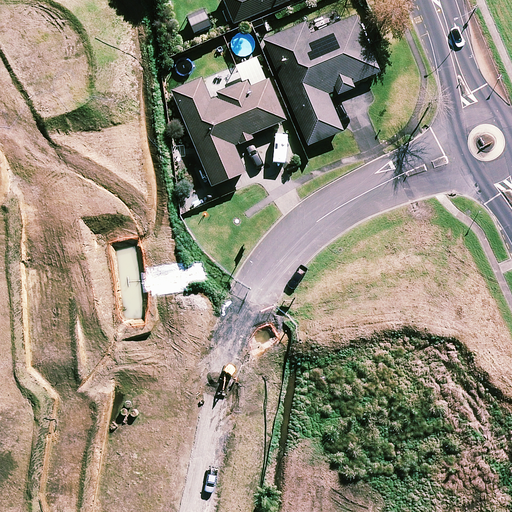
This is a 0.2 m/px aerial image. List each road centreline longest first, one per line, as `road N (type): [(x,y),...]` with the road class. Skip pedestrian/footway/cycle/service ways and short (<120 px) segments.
road 1 (track): [(175,511),(195,407),(230,319),(264,274)]
road 2 (residential): [(264,274),(338,205),(456,154)]
road 3 (tertiary): [(430,0),(472,115)]
